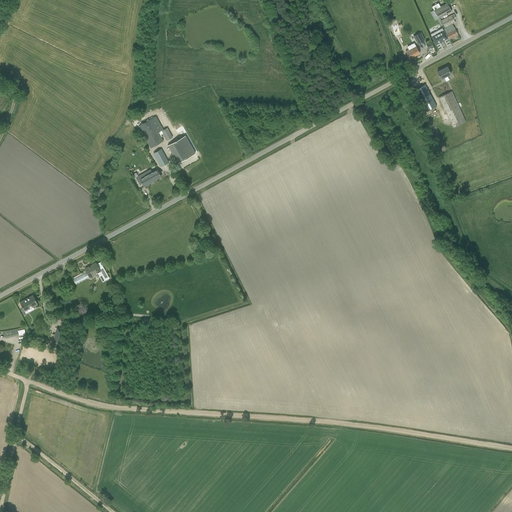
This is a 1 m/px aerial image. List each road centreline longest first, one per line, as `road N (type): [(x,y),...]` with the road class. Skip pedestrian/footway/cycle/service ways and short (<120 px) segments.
road 1 (unclassified): [(0,295),(511,17)]
road 2 (track): [(511,448),(364,425),(105,406),(26,381),(15,435)]
road 3 (track): [(15,435),(111,511)]
